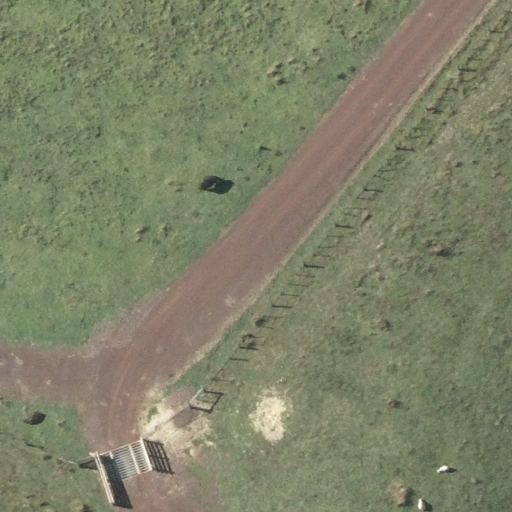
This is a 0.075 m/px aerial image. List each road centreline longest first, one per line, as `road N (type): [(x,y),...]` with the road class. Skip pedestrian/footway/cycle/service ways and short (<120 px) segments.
road 1 (track): [(456,0),(119,395),(130,464),(163,511)]
road 2 (track): [(136,368),(0,362)]
